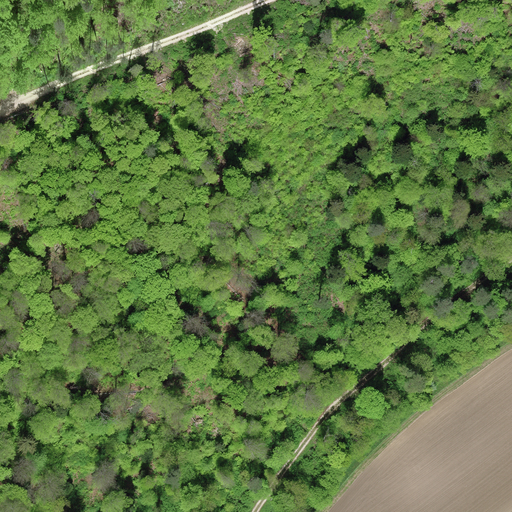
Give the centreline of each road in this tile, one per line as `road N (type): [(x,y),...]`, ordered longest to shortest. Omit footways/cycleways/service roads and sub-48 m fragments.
road 1 (track): [(257,511),(345,398),(511,258)]
road 2 (track): [(0,110),(268,0)]
